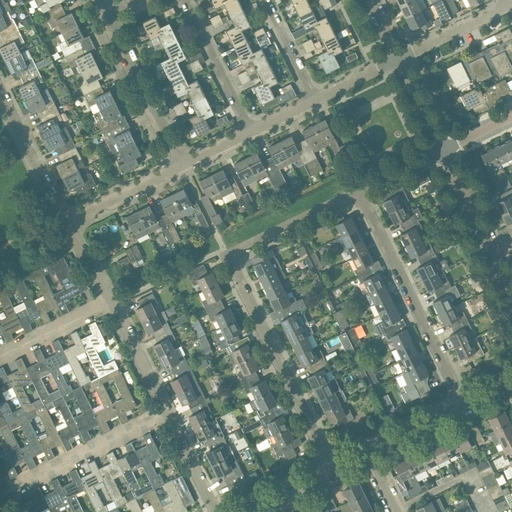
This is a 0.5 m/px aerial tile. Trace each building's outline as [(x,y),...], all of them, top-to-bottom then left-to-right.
[(3,0),(0,0),(0,15),(11,10),(7,1),(5,3),(3,0)] [(34,0),(38,7),(40,6),(46,17),(63,9),(59,2),(63,0),(34,0)] [(211,0),(213,3),(215,2),(217,7),(215,8),(216,8),(225,4),(223,1),(224,0),(211,0)] [(243,9),(239,0),(238,0),(224,0),(223,1),(225,4),(216,8),(224,4),(226,6),(230,15),(243,9)] [(312,9),(308,1),(307,0),(293,0),(296,3),(294,4),(295,7),(299,16),(312,10),(312,9)] [(421,11),(416,0),(415,0),(401,7),(406,18),(421,11)] [(442,1),(434,5),(439,17),(448,12),(442,1)] [(453,1),(448,4),(454,14),(459,12),(453,1)] [(176,12),(173,7),(164,12),(166,17),(176,12)] [(58,25),(62,33),(77,26),(74,19),(75,18),(72,12),(66,15),(63,9),(46,17),(51,29),(58,25)] [(230,15),(234,24),(235,26),(236,26),(237,29),(241,27),(242,30),(251,26),(251,25),(249,26),(247,21),(248,20),(247,17),(243,9),(230,15)] [(299,16),(304,24),(305,27),(307,26),(309,32),(308,33),(316,29),(317,29),(315,25),(319,24),(318,21),(327,16),(318,20),(317,18),(312,10),(312,9),(312,10),(299,16)] [(0,34),(2,39),(19,31),(13,18),(12,19),(8,12),(11,10),(0,15),(0,34)] [(425,17),(421,11),(406,18),(412,30),(421,25),(423,30),(432,25),(428,16),(425,17)] [(222,19),(219,14),(210,19),(212,24),(222,19)] [(161,27),(155,16),(143,22),(148,34),(150,33),(153,39),(151,39),(151,40),(160,36),(159,33),(161,32),(160,31),(162,30),(161,27)] [(327,16),(318,21),(319,24),(315,25),(317,29),(318,31),(322,40),(335,33),(331,25),(329,22),(328,23),(325,18),(327,17),(327,16)] [(22,21),(25,26),(33,23),(30,17),(22,21)] [(212,24),(214,29),(224,24),(222,19),(212,24)] [(157,51),(165,47),(178,40),(173,29),(171,30),(168,24),(170,24),(170,23),(161,27),(162,30),(160,31),(161,32),(159,33),(160,36),(163,42),(154,46),(145,50),(147,56),(157,51)] [(59,44),(65,56),(82,48),(79,41),(85,38),(82,32),(80,32),(77,26),(62,33),(66,41),(59,44)] [(248,41),(242,30),(241,27),(237,29),(236,26),(235,26),(226,30),(227,31),(228,30),(231,35),(229,36),(235,47),(248,41)] [(256,37),(266,32),(263,28),(254,32),(256,37)] [(511,32),(510,28),(495,35),(498,42),(498,43),(487,49),(498,72),(499,72),(501,76),(511,70),(511,32)] [(3,54),(7,61),(21,54),(17,45),(24,42),(19,31),(2,39),(5,45),(0,47),(0,49),(2,54),(3,54)] [(268,37),(266,32),(256,37),(259,42),(268,37)] [(339,42),(335,33),(322,40),(326,48),(327,51),(330,54),(333,52),(335,55),(343,51),(343,50),(341,51),(339,46),(341,45),(339,42)] [(302,44),(304,48),(314,44),(311,39),(302,44)] [(184,52),(182,49),(178,40),(165,47),(169,55),(171,58),(172,61),(176,59),(177,62),(187,57),(186,57),(185,58),(182,53),(184,52)] [(253,52),(248,41),(235,47),(240,59),(242,58),(245,63),(243,64),(243,65),(252,60),(251,57),(254,55),(253,52)] [(314,44),(304,48),(307,53),(316,49),(314,44)] [(82,48),(65,56),(75,76),(96,65),(93,58),(94,57),(91,51),(85,54),(82,48)] [(270,65),(262,48),(253,52),(254,55),(251,57),(252,60),(243,65),(248,62),(250,66),(245,68),(246,71),(237,75),(240,80),(246,77),(256,72),(270,65)] [(467,58),(469,63),(477,78),(477,77),(479,81),(492,75),(498,72),(487,49),(467,58)] [(7,61),(10,67),(9,68),(12,74),(18,71),(21,78),(38,70),(36,66),(28,50),(21,54),(7,61)] [(159,56),(157,51),(147,56),(150,60),(159,56)] [(327,73),(340,66),(335,55),(333,52),(330,54),(327,51),(319,55),(319,56),(321,55),(323,60),(321,61),(327,73)] [(358,57),(356,52),(346,57),(349,62),(358,57)] [(162,62),(170,79),(183,73),(178,62),(187,57),(177,62),(176,59),(172,61),(171,58),(162,62)] [(189,64),(192,69),(205,62),(203,57),(189,64)] [(470,81),(477,78),(469,63),(467,58),(447,68),(448,70),(442,73),(448,86),(455,83),(457,87),(470,80),(470,81)] [(205,62),(192,69),(194,74),(204,69),(201,64),(205,62)] [(75,76),(84,95),(101,87),(98,80),(104,77),(101,71),(100,71),(96,65),(75,76)] [(155,65),(149,69),(151,74),(158,71),(155,65)] [(242,85),(252,80),(260,76),(260,77),(263,82),(264,85),(266,84),(266,85),(268,84),(270,87),(279,82),(278,82),(277,83),(274,77),(276,76),(273,71),(270,65),(256,72),(246,77),(240,80),(242,85)] [(38,70),(21,78),(24,84),(18,87),(21,93),(23,93),(26,99),(40,92),(36,84),(43,81),(39,72),(38,70)] [(183,73),(182,73),(170,79),(176,91),(178,90),(180,95),(178,96),(179,96),(187,92),(188,92),(186,89),(190,87),(188,84),(189,84),(183,73)] [(193,103),(206,97),(203,91),(200,85),(198,86),(196,81),(198,80),(197,79),(189,84),(188,84),(190,87),(186,89),(188,92),(187,92),(190,97),(193,103)] [(486,88),(488,91),(490,96),(493,103),(506,97),(507,99),(511,96),(511,89),(510,90),(505,79),(486,88)] [(275,97),(270,87),(268,84),(266,85),(266,84),(264,85),(263,82),(254,87),(262,103),(260,105),(263,112),(281,103),(278,96),(275,97)] [(293,89),(291,84),(281,89),(284,94),(293,89)] [(97,103),(101,111),(116,104),(112,97),(113,96),(110,90),(104,93),(101,87),(84,95),(90,107),(97,103)] [(485,99),(490,96),(488,91),(482,94),(479,87),(460,96),(467,110),(473,108),(476,114),(489,108),(486,101),(485,99)] [(37,110),(40,116),(57,108),(51,97),(44,100),(40,92),(26,99),(29,106),(28,107),(31,113),(37,110)] [(206,97),(193,103),(196,108),(198,114),(199,116),(201,115),(202,116),(204,115),(205,118),(214,114),(214,113),(212,114),(210,109),(211,108),(208,102),(206,97)] [(175,112),(185,107),(182,102),(173,107),(175,112)] [(101,111),(94,115),(103,134),(120,126),(116,119),(123,116),(120,110),(119,110),(116,104),(101,111)] [(187,112),(185,107),(175,112),(177,117),(187,112)] [(40,116),(44,123),(38,126),(40,132),(42,131),(45,139),(59,132),(55,123),(62,120),(57,108),(40,116)] [(199,116),(198,114),(189,118),(190,119),(184,122),(188,131),(194,128),(198,136),(211,129),(205,118),(204,115),(202,116),(201,115),(199,116)] [(229,121),(226,115),(217,120),(219,125),(229,121)] [(315,126),(325,147),(330,144),(336,155),(341,152),(345,159),(351,156),(345,145),(339,147),(326,119),(325,120),(326,121),(315,126)] [(120,126),(103,134),(109,146),(116,142),(120,150),(135,143),(131,136),(132,135),(129,129),(123,132),(120,126)] [(314,152),(325,147),(319,135),(315,126),(304,132),(303,131),(307,140),(304,142),(305,145),(303,146),(311,161),(317,158),(314,152)] [(59,132),(45,139),(48,145),(47,146),(50,151),(56,149),(59,156),(76,148),(66,128),(59,132)] [(302,158),(304,164),(311,161),(303,146),(302,147),(300,143),(296,145),(292,136),(291,136),(292,138),(281,143),(287,156),(291,164),(302,158)] [(138,149),(135,143),(120,150),(124,158),(117,161),(122,173),(139,164),(136,158),(142,155),(139,149),(138,149)] [(287,198),(292,195),(280,169),(291,164),(287,156),(281,143),(270,148),(269,147),(269,148),(273,157),(268,159),(270,163),(282,190),(286,196),(287,198)] [(501,163),(511,157),(511,156),(506,144),(494,149),(501,163)] [(61,170),(64,178),(78,171),(74,163),(81,159),(76,148),(59,156),(63,162),(57,165),(60,171),(61,170)] [(489,169),(501,163),(494,149),(482,155),(489,169)] [(282,190),(270,163),(268,159),(262,162),(258,153),(257,153),(258,154),(247,160),(257,180),(268,175),(276,193),(278,192),(282,200),(287,198),(286,196),(282,190)] [(323,170),(317,158),(311,161),(317,173),(323,170)] [(257,180),(247,160),(235,165),(235,164),(234,164),(245,186),(257,180)] [(311,161),(304,164),(310,176),(317,173),(311,161)] [(212,177),(222,197),(234,191),(242,209),(248,206),(243,195),(237,183),(231,171),(226,174),(223,170),(224,171),(212,177)] [(78,171),(64,178),(67,184),(66,184),(69,190),(75,187),(78,194),(96,186),(90,174),(82,178),(78,171)] [(222,197),(212,177),(201,182),(201,181),(200,181),(207,194),(202,197),(215,225),(223,221),(214,201),(222,197)] [(511,186),(508,179),(503,181),(507,189),(511,186)] [(390,213),(405,205),(401,197),(406,195),(402,186),(386,193),(389,199),(384,201),(390,213)] [(511,211),(511,210),(511,197),(511,196),(511,188),(494,197),(503,215),(511,211)] [(184,190),(173,196),(183,216),(195,211),(184,189),(184,190)] [(248,192),(243,195),(248,206),(254,203),(248,192)] [(162,216),(168,229),(175,242),(180,240),(171,222),(183,216),(173,196),(162,201),(161,200),(167,214),(162,216)] [(405,205),(390,213),(395,225),(400,222),(403,227),(418,220),(423,217),(418,207),(413,210),(414,211),(409,213),(405,205)] [(150,207),(139,213),(149,233),(161,227),(150,206),(149,206),(150,207)] [(511,210),(503,215),(508,226),(511,224),(511,210)] [(209,226),(202,212),(196,215),(203,229),(209,226)] [(149,233),(139,213),(128,218),(127,217),(137,239),(149,233)] [(341,236),(357,228),(351,217),(345,220),(343,215),(330,221),(334,228),(337,226),(341,236)] [(160,228),(162,232),(168,229),(162,216),(156,219),(161,227),(160,228)] [(418,220),(403,227),(405,232),(400,235),(406,247),(421,239),(417,231),(423,228),(418,220),(423,217),(418,220)] [(363,240),(357,228),(341,236),(334,239),(337,243),(338,243),(342,251),(347,248),(363,240)] [(175,242),(168,229),(162,232),(169,246),(175,242)] [(417,256),(419,261),(435,253),(429,242),(424,244),(421,239),(406,247),(412,258),(417,256)] [(368,251),(363,240),(347,248),(353,259),(368,251)] [(130,247),(139,265),(144,263),(142,259),(143,258),(138,248),(136,244),(130,247)] [(303,248),(303,246),(297,250),(300,257),(306,253),(304,248),(303,248)] [(259,276),(280,266),(276,258),(272,249),(256,257),(259,263),(254,265),(259,276)] [(368,251),(353,259),(357,269),(354,270),(358,277),(370,271),(368,266),(374,263),(368,251)] [(417,268),(423,280),(438,273),(443,270),(435,253),(419,261),(422,266),(417,268)] [(131,262),(128,256),(117,262),(120,267),(131,262)] [(53,295),(59,306),(63,315),(70,312),(65,302),(82,293),(64,257),(48,264),(51,271),(54,269),(64,290),(53,295)] [(200,283),(204,292),(219,284),(213,272),(208,274),(203,264),(188,272),(195,286),(200,283)] [(265,288),(280,281),(286,278),(280,266),(259,276),(265,288)] [(34,304),(40,315),(44,324),(51,321),(47,312),(59,306),(53,295),(40,269),(28,275),(31,281),(35,279),(45,299),(34,304)] [(364,295),(369,292),(385,285),(379,273),(373,276),(370,271),(358,277),(361,284),(359,285),(364,295)] [(438,273),(423,280),(428,292),(433,289),(436,294),(451,287),(447,278),(442,281),(438,273)] [(28,321),(40,315),(34,304),(22,278),(11,283),(14,288),(16,288),(26,308),(16,313),(23,328),(26,333),(33,330),(28,321)] [(271,300),(286,292),(280,281),(265,288),(271,300)] [(219,284),(204,292),(207,300),(203,302),(207,312),(223,304),(220,298),(224,295),(219,284)] [(375,304),(390,296),(385,285),(369,292),(375,304)] [(455,285),(451,287),(436,294),(438,300),(433,302),(439,314),(454,306),(452,300),(461,296),(455,285)] [(0,299),(8,317),(0,320),(0,326),(2,332),(8,342),(14,339),(10,330),(13,328),(15,332),(23,328),(16,313),(3,287),(0,288),(0,299)] [(286,292),(271,300),(276,311),(281,309),(284,313),(305,303),(303,299),(297,301),(295,297),(289,300),(286,292)] [(136,310),(142,322),(157,314),(153,306),(158,304),(157,302),(153,293),(137,301),(141,307),(136,310)] [(396,308),(390,296),(375,304),(380,315),(396,308)] [(337,308),(349,302),(348,300),(336,306),(337,308)] [(305,303),(284,313),(286,318),(281,321),(287,333),(308,322),(304,314),(303,314),(301,310),(307,307),(305,303)] [(223,304),(207,312),(212,322),(217,319),(221,328),(236,320),(230,308),(226,310),(223,304)] [(450,323),(452,328),(468,320),(463,312),(458,314),(454,306),(439,314),(445,325),(450,323)] [(396,308),(380,315),(383,321),(374,326),(379,336),(385,333),(398,327),(395,322),(401,319),(396,308)] [(337,312),(341,320),(345,318),(341,310),(337,312)] [(142,322),(148,333),(152,331),(155,337),(169,330),(171,329),(166,320),(168,319),(164,311),(157,314),(142,322)] [(337,322),(341,320),(337,312),(333,314),(337,322)] [(186,314),(176,319),(179,325),(188,320),(186,314)] [(345,318),(341,320),(345,328),(349,326),(345,318)] [(314,319),(308,322),(287,333),(292,344),(308,337),(314,333),(311,327),(316,324),(314,319)] [(220,338),(226,348),(241,341),(237,334),(242,331),(236,320),(221,328),(225,335),(220,338)] [(450,336),(455,347),(471,340),(467,332),(472,329),(468,320),(452,328),(455,333),(450,336)] [(81,340),(87,352),(100,378),(118,368),(115,360),(104,366),(95,347),(106,342),(101,333),(97,325),(96,322),(89,325),(93,334),(81,340)] [(362,337),(358,327),(349,331),(354,341),(362,337)] [(398,327),(385,333),(388,340),(392,338),(397,348),(412,340),(406,329),(400,332),(398,327)] [(171,329),(155,337),(158,343),(154,345),(160,357),(175,350),(171,342),(176,339),(171,329)] [(64,350),(69,361),(81,387),(89,383),(90,382),(88,377),(86,377),(76,357),(87,352),(81,340),(77,331),(70,334),(75,344),(64,350)] [(348,337),(346,332),(344,333),(339,335),(342,341),(348,337)] [(308,337),(292,344),(298,355),(313,348),(308,337)] [(471,340),(455,347),(461,359),(466,356),(469,362),(484,354),(476,337),(471,340)] [(51,372),(63,396),(72,391),(70,385),(68,386),(58,366),(69,361),(64,350),(63,349),(59,340),(52,343),(56,352),(57,353),(45,359),(51,372)] [(402,359),(418,352),(412,340),(397,348),(402,359)] [(234,365),(239,363),(254,356),(248,344),(243,346),(241,341),(226,348),(234,365)] [(309,364),(311,369),(326,362),(318,345),(313,348),(298,355),(304,367),(309,364)] [(160,357),(165,369),(170,367),(173,373),(189,366),(184,356),(185,355),(181,347),(175,350),(171,352),(160,357)] [(40,378),(51,372),(45,359),(40,349),(33,352),(38,362),(27,368),(32,379),(44,405),(52,401),(54,400),(51,394),(49,396),(40,378)] [(359,360),(353,349),(349,351),(354,363),(359,360)] [(404,373),(423,363),(418,352),(402,359),(398,361),(404,373)] [(254,356),(239,363),(243,371),(238,374),(243,384),(258,376),(255,370),(259,367),(254,356)] [(23,407),(26,414),(35,409),(33,404),(31,405),(21,384),(32,379),(27,368),(26,367),(22,358),(15,361),(19,370),(8,376),(13,388),(23,407)] [(308,377),(314,388),(335,378),(326,362),(311,369),(313,374),(308,377)] [(404,373),(402,374),(407,384),(403,386),(406,392),(401,394),(406,403),(429,391),(423,378),(429,375),(423,363),(404,373)] [(370,375),(374,373),(371,365),(366,367),(370,375)] [(189,366),(173,373),(176,379),(172,381),(177,393),(192,386),(188,378),(193,375),(189,366)] [(7,423),(15,419),(17,418),(14,413),(13,414),(2,393),(13,388),(8,376),(3,367),(0,368),(0,377),(1,379),(0,379),(0,408),(1,411),(1,412),(7,423)] [(118,368),(100,378),(103,384),(113,379),(122,399),(112,404),(118,415),(122,424),(129,421),(125,412),(137,406),(137,407),(137,406),(118,368)] [(363,378),(368,376),(364,368),(359,371),(363,378)] [(374,373),(370,375),(374,383),(378,381),(374,373)] [(253,391),(257,399),(271,392),(265,380),(261,382),(258,376),(243,384),(248,393),(253,391)] [(368,376),(363,378),(367,386),(372,384),(368,376)] [(100,378),(90,382),(89,383),(92,389),(94,388),(104,408),(94,413),(99,424),(104,433),(111,430),(106,421),(118,415),(112,404),(103,384),(100,378)] [(314,388),(320,399),(341,389),(335,378),(314,388)] [(192,386),(177,393),(183,405),(187,403),(191,409),(207,402),(202,391),(196,394),(192,386)] [(84,413),(74,418),(81,433),(85,442),(92,439),(88,430),(99,424),(94,413),(81,387),(72,391),(63,396),(66,402),(76,397),(84,413)] [(325,411),(346,401),(341,389),(320,399),(325,411)] [(376,394),(369,390),(366,396),(372,400),(376,394)] [(276,412),(272,405),(277,403),(271,392),(257,399),(250,403),(254,411),(256,410),(260,419),(276,412)] [(58,407),(67,426),(57,431),(63,442),(67,451),(74,448),(69,439),(81,433),(74,418),(66,402),(63,396),(54,400),(52,401),(44,405),(48,412),(58,407)] [(347,401),(346,401),(325,411),(331,423),(336,420),(339,426),(354,418),(350,409),(345,412),(341,404),(347,401)] [(191,409),(194,415),(189,417),(195,429),(210,422),(206,413),(211,411),(207,402),(191,409)] [(392,404),(386,407),(386,408),(388,412),(395,409),(392,404)] [(26,414),(30,422),(33,420),(31,418),(40,414),(48,431),(37,437),(44,451),(48,460),(55,457),(51,448),(63,442),(57,431),(47,410),(44,405),(35,409),(26,414)] [(242,414),(239,408),(233,411),(236,417),(242,414)] [(505,411),(490,419),(495,430),(510,423),(508,418),(509,418),(507,413),(506,414),(505,411)] [(263,429),(267,439),(289,428),(283,416),(279,418),(276,412),(260,419),(264,428),(263,429)] [(44,451),(37,437),(30,422),(26,414),(22,416),(17,418),(15,419),(7,423),(11,431),(22,425),(31,444),(20,449),(26,460),(30,469),(37,466),(32,457),(44,451)] [(210,422),(195,429),(201,441),(205,438),(208,445),(224,437),(225,437),(216,419),(210,422)] [(20,449),(11,431),(7,423),(0,426),(0,433),(2,432),(11,452),(1,457),(12,478),(18,475),(14,466),(26,460),(20,449)] [(511,425),(510,423),(495,430),(489,433),(495,445),(501,442),(511,436),(511,425)] [(472,428),(477,439),(483,437),(477,425),(472,428)] [(289,428),(267,439),(271,447),(273,446),(277,456),(283,453),(287,460),(297,455),(290,441),(294,439),(289,428)] [(458,434),(453,437),(461,452),(476,444),(468,429),(462,432),(462,431),(457,433),(458,434)] [(234,433),(238,440),(244,437),(241,430),(234,433)] [(150,480),(154,489),(162,485),(164,484),(161,478),(159,473),(157,474),(150,459),(160,453),(150,433),(143,436),(148,445),(136,451),(142,463),(143,466),(150,480)] [(504,449),(500,451),(502,456),(511,450),(511,436),(501,442),(504,449)] [(212,465),(228,458),(224,449),(229,447),(224,437),(208,445),(211,451),(207,453),(212,465)] [(444,441),(442,442),(449,457),(461,452),(453,437),(448,439),(448,438),(443,440),(444,441)] [(483,437),(477,439),(480,445),(485,442),(483,437)] [(133,491),(136,498),(144,494),(154,489),(150,480),(144,484),(145,485),(140,488),(132,471),(143,466),(142,463),(136,451),(132,442),(125,445),(129,454),(117,460),(123,472),(133,491)] [(435,445),(430,448),(437,463),(449,457),(442,442),(439,443),(439,442),(435,445)] [(260,450),(257,444),(251,447),(254,453),(260,450)] [(160,448),(160,449),(164,456),(169,453),(166,446),(166,445),(165,445),(164,445),(163,445),(162,445),(161,445),(161,446),(160,447),(160,448)] [(421,452),(419,453),(426,469),(437,463),(430,448),(425,450),(425,449),(420,451),(421,452)] [(505,460),(509,458),(511,464),(511,450),(502,456),(505,460)] [(117,460),(113,451),(107,454),(106,454),(111,463),(99,469),(105,481),(117,507),(125,503),(127,502),(124,497),(123,498),(122,498),(112,477),(123,472),(117,460)] [(412,457),(407,459),(415,475),(426,469),(419,453),(416,455),(416,454),(412,456),(412,457)] [(238,463),(234,455),(228,458),(212,465),(218,477),(223,474),(229,487),(246,479),(242,472),(241,473),(237,464),(238,463)] [(467,466),(464,458),(458,461),(462,468),(459,469),(461,474),(469,470),(467,466)] [(411,498),(423,492),(420,487),(415,475),(407,459),(402,462),(402,461),(397,463),(398,464),(395,465),(403,480),(409,477),(415,488),(408,491),(411,498)] [(96,511),(107,511),(109,511),(106,506),(104,507),(94,486),(105,481),(99,469),(95,460),(88,463),(92,472),(81,478),(86,490),(96,511)] [(479,472),(491,466),(489,462),(488,461),(476,466),(479,472)] [(493,472),(491,466),(479,472),(482,477),(493,472)] [(83,511),(76,495),(86,490),(81,478),(76,469),(69,472),(74,481),(62,487),(68,499),(74,511),(83,511)] [(482,477),(485,483),(496,477),(493,472),(482,477)] [(452,473),(444,477),(446,481),(454,477),(452,473)] [(182,475),(164,484),(162,485),(165,491),(167,489),(173,501),(163,506),(165,511),(187,511),(189,511),(186,506),(195,502),(182,475)] [(439,485),(446,481),(444,477),(436,481),(439,485)] [(499,483),(496,477),(485,483),(487,489),(499,483)] [(60,511),(59,508),(64,503),(63,501),(68,499),(62,487),(58,478),(51,481),(55,490),(44,496),(49,508),(51,511),(60,511)] [(350,480),(341,484),(350,502),(356,499),(365,494),(359,483),(352,486),(350,480)] [(487,489),(490,495),(502,489),(499,483),(487,489)] [(426,484),(420,487),(423,492),(429,490),(426,484)] [(41,511),(49,508),(44,496),(39,487),(32,491),(37,500),(25,505),(24,505),(27,511),(41,511)] [(508,487),(502,490),(504,494),(505,496),(511,493),(508,487)] [(165,511),(163,506),(154,489),(146,493),(144,494),(146,500),(149,499),(152,505),(142,510),(142,511),(165,511)] [(493,500),(504,494),(502,490),(502,489),(490,495),(493,500)] [(133,491),(126,495),(129,501),(136,498),(133,491)] [(455,505),(467,499),(464,493),(452,499),(455,505)] [(365,494),(350,502),(354,511),(357,511),(371,506),(365,494)] [(493,500),(496,506),(507,500),(505,496),(504,494),(493,500)] [(337,508),(331,496),(325,499),(331,511),(337,508)] [(136,498),(129,501),(127,502),(125,503),(128,509),(130,508),(132,511),(142,511),(142,510),(136,498)] [(458,510),(470,505),(467,499),(455,505),(458,510)] [(510,505),(507,500),(496,506),(498,511),(510,505)] [(323,511),(319,502),(307,508),(309,511),(323,511)] [(417,511),(436,511),(432,502),(417,509),(418,511),(417,511)]
